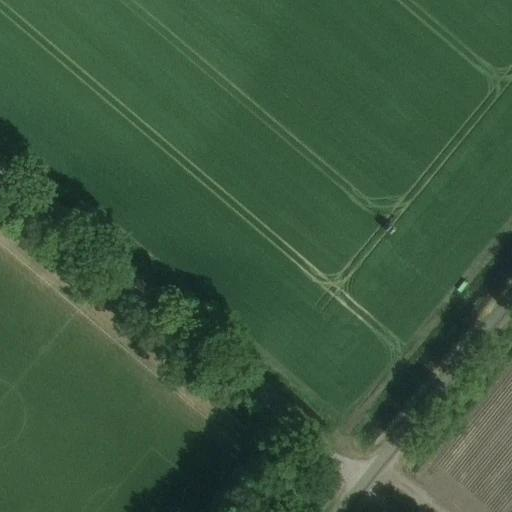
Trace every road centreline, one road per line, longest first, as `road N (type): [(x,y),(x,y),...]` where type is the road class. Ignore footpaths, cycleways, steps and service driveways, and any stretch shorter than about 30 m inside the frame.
road 1 (unclassified): [(358,483),(0,177)]
road 2 (unclassified): [(358,483),(511,299)]
